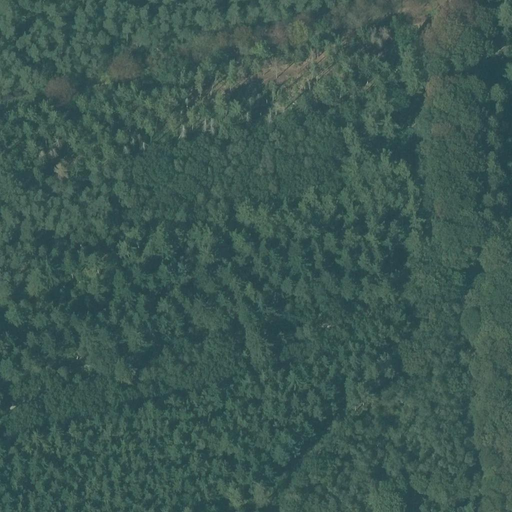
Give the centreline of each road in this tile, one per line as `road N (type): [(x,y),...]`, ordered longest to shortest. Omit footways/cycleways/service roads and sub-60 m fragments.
road 1 (track): [(511,511),(498,348),(458,255),(446,0)]
road 2 (track): [(447,3),(0,112)]
road 3 (track): [(478,311),(288,511)]
